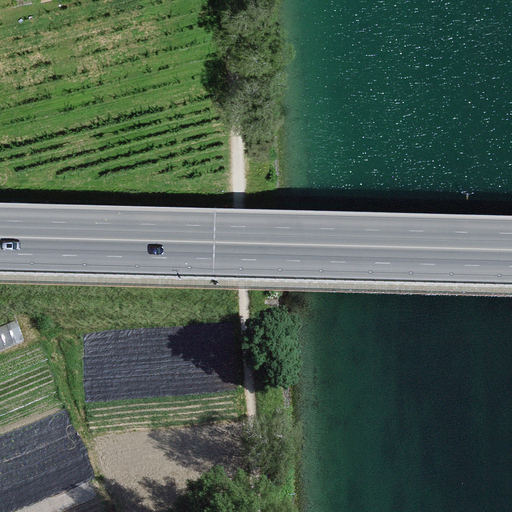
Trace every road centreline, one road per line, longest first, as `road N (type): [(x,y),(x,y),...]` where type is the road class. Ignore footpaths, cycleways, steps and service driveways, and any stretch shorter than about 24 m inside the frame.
road 1 (track): [(257,511),(235,0)]
road 2 (primary): [(511,251),(0,237)]
